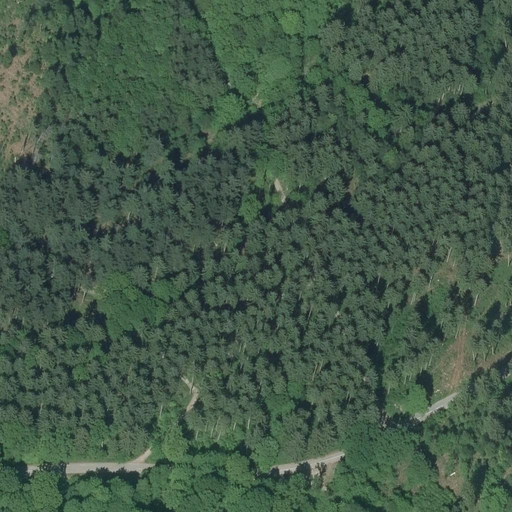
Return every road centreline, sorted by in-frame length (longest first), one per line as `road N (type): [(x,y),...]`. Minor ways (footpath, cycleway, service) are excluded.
road 1 (track): [(186,0),(389,434)]
road 2 (unknown): [(511,93),(474,113),(445,151),(382,201),(332,270),(256,317),(197,397)]
road 3 (track): [(511,372),(313,466),(241,476),(129,469)]
road 4 (unknown): [(0,258),(105,299),(197,397)]
road 5 (track): [(129,469),(0,475)]
